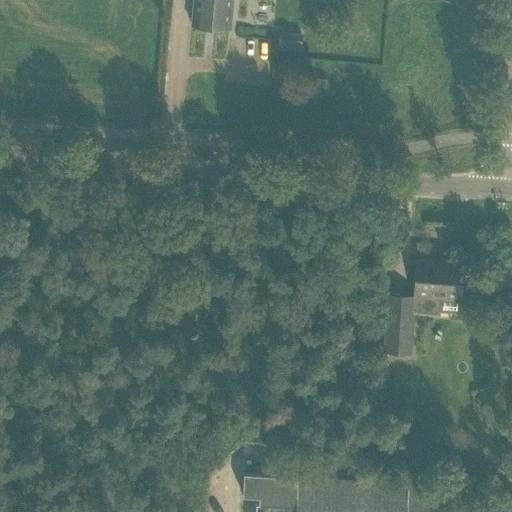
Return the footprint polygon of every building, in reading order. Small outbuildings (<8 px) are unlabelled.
[(193,0),(191,25),(229,29),(231,0),(193,0)] [(276,51),(301,51),(301,32),(276,32),(276,51)] [(313,78),(313,86),(325,87),(325,79),(313,78)] [(419,311),(438,313),(439,296),(460,298),(463,262),(415,259),(411,307),(420,308),(419,311)] [(384,311),(381,352),(409,354),(413,313),(384,311)] [(254,511),(453,511),(455,484),(243,472),(242,495),(258,496),(258,502),(255,502),(254,511)]
